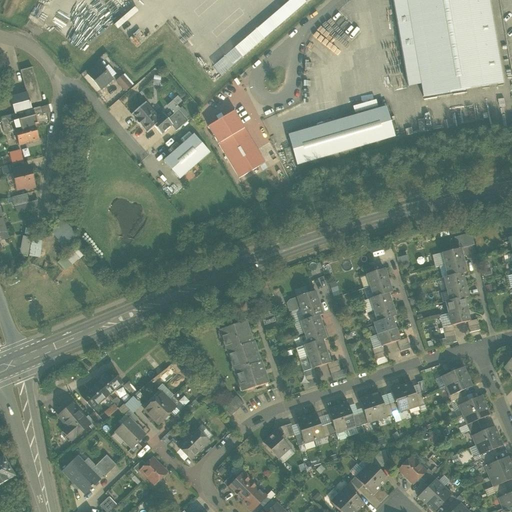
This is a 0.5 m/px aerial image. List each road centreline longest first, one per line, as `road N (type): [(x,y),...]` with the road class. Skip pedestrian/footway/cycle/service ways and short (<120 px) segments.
road 1 (secondary): [(511,188),(394,216),(215,277),(8,365)]
road 2 (residential): [(191,480),(268,412),(475,345)]
road 3 (residential): [(42,221),(57,84),(38,53),(0,37)]
road 4 (residential): [(48,511),(8,365)]
